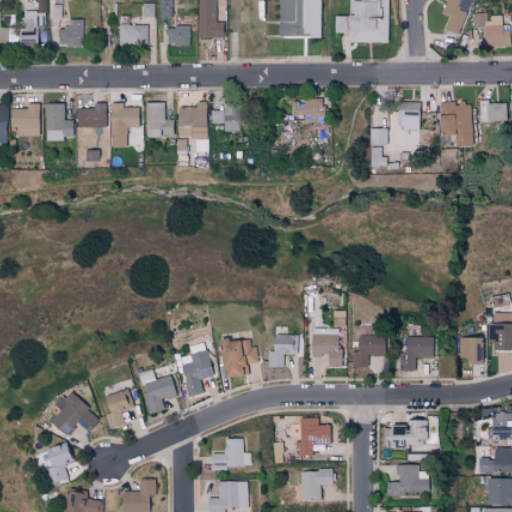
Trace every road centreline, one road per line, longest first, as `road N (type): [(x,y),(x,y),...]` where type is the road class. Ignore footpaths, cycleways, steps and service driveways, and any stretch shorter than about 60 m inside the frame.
road 1 (residential): [(0,80),(511,73)]
road 2 (residential): [(112,468),(270,404),(467,398),(511,388)]
